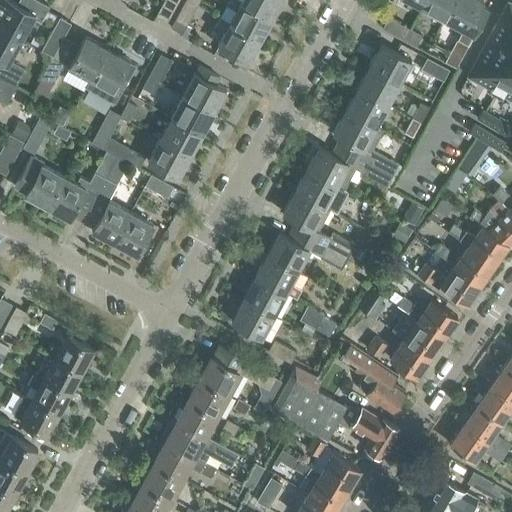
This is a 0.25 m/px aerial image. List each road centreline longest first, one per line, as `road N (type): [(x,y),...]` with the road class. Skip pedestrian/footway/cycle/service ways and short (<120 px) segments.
road 1 (residential): [(167,315),(341,0)]
road 2 (residential): [(360,511),(511,284)]
road 3 (residential): [(61,511),(167,315)]
road 4 (residential): [(167,315),(0,223)]
